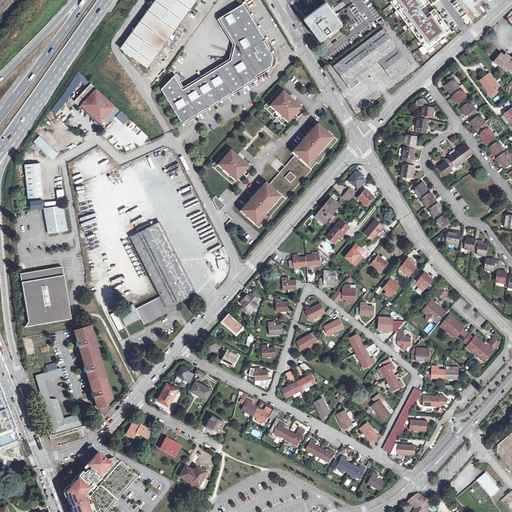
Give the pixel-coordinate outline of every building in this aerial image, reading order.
[(155,0),(120,48),(148,68),(197,0),(155,0)] [(412,15),(406,19),(427,50),(452,33),(447,25),(446,26),(428,0),(423,0),(416,5),(417,7),(410,12),(412,15)] [(452,0),(470,23),(472,22),(455,0),(452,0)] [(343,24),(326,2),(308,16),(310,20),(307,22),(321,41),(343,24)] [(232,60),(183,90),(175,75),(162,89),(182,123),(256,78),(255,76),(270,67),(271,66),(273,57),(273,56),(264,41),(265,40),(243,4),(220,18),(236,43),(232,60)] [(383,28),(333,66),(350,89),(360,82),(356,77),(379,60),(393,78),(411,65),(383,28)] [(501,53),(494,61),(501,67),(503,65),(510,56),(506,53),(504,55),(501,53)] [(511,57),(510,56),(503,65),(510,70),(511,68),(511,67),(511,57)] [(499,84),(491,73),(480,80),(490,94),(491,94),(497,89),(501,86),(500,86),(499,84)] [(452,76),(443,82),(451,93),(459,86),(452,76)] [(91,84),(74,101),(80,107),(81,105),(97,89),(91,84)] [(459,86),(451,93),(458,103),(467,97),(459,86)] [(116,107),(97,89),(81,105),(97,119),(95,121),(94,122),(98,126),(103,120),(116,107)] [(264,107),(284,125),(289,119),(294,123),(299,117),(294,113),(300,106),(280,89),(264,107)] [(421,118),(429,119),(429,116),(432,117),(433,107),(426,106),(427,102),(424,99),(421,98),(417,101),(417,105),(423,106),(421,118)] [(470,101),(461,108),(466,116),(468,115),(470,117),(476,113),(477,112),(470,101)] [(81,105),(80,107),(95,121),(97,119),(81,105)] [(116,107),(103,120),(108,125),(112,121),(119,114),(121,112),(116,107)] [(476,113),(470,117),(472,120),(471,121),(476,129),(485,122),(480,115),(478,116),(476,113)] [(119,114),(112,121),(121,130),(128,122),(121,115),(121,116),(119,114)] [(415,132),(426,134),(429,119),(421,118),(417,118),(415,132)] [(303,140),(292,152),(295,155),(311,169),(317,163),(318,164),(323,158),(322,157),(338,140),(318,122),(313,128),(312,127),(307,133),(308,133),(308,134),(302,139),(303,140)] [(485,123),(478,129),(480,132),(479,133),(482,137),(485,141),(484,142),(486,145),(496,137),(485,123)] [(405,147),(413,149),(414,145),(415,146),(417,136),(405,134),(404,144),(405,144),(405,147)] [(40,136),(34,142),(52,160),(58,154),(40,136)] [(451,140),(456,145),(460,142),(455,137),(451,140)] [(499,141),(489,148),(495,156),(495,155),(497,158),(506,151),(504,149),(499,141)] [(456,152),(461,159),(464,157),(465,158),(473,153),(466,144),(456,152)] [(403,160),(411,162),(412,158),(413,158),(415,149),(413,149),(405,147),(403,147),(402,157),(404,157),(403,160)] [(248,165),(228,148),(212,166),(232,185),(237,178),(241,182),(246,176),(242,172),(248,165)] [(506,151),(497,158),(496,158),(504,169),(511,163),(511,159),(511,158),(506,151)] [(446,160),(452,168),(454,166),(462,160),(461,159),(456,152),(451,155),(445,159),(446,160)] [(286,198),(311,170),(311,169),(295,155),(269,184),(286,199),(286,198)] [(435,168),(442,177),(453,169),(452,168),(446,160),(435,168)] [(25,165),(25,166),(28,199),(43,197),(40,163),(25,165)] [(403,163),(401,177),(412,178),(413,174),(413,169),(414,169),(415,165),(403,163)] [(356,171),(349,180),(359,188),(366,180),(362,177),(364,175),(359,170),(358,172),(356,171)] [(419,180),(413,184),(415,187),(413,188),(419,196),(420,195),(427,190),(428,189),(423,181),(421,183),(419,180)] [(251,199),(240,211),(259,228),(265,222),(266,223),(272,217),(271,216),(286,199),(269,184),(266,182),(261,187),(260,187),(255,192),(256,193),(250,198),(251,199)] [(343,196),(349,201),(356,192),(350,188),(343,196)] [(65,198),(63,189),(56,190),(57,199),(65,198)] [(365,189),(358,198),(367,205),(374,196),(365,189)] [(427,190),(420,195),(422,198),(421,199),(427,206),(428,206),(434,201),(436,200),(430,192),(429,193),(427,190)] [(331,198),(315,216),(321,221),(322,220),(325,222),(339,205),(331,198)] [(31,210),(43,208),(42,201),(30,202),(31,210)] [(434,201),(428,206),(430,209),(429,209),(434,217),(442,212),(443,210),(438,203),(437,204),(434,201)] [(63,205),(44,209),(48,234),(67,230),(67,228),(63,205)] [(442,212),(434,217),(436,220),(435,221),(440,229),(450,222),(445,215),(444,215),(442,212)] [(341,221),(339,223),(347,230),(349,227),(341,221)] [(373,223),(364,233),(372,239),(380,229),(381,230),(383,227),(376,221),(374,224),(373,223)] [(196,293),(160,222),(132,237),(162,297),(137,310),(136,310),(133,305),(120,312),(127,325),(142,317),(142,318),(145,323),(175,308),(173,304),(175,303),(196,293)] [(333,229),(326,237),(334,243),(343,232),(344,233),(347,230),(339,223),(338,222),(335,226),(333,229)] [(443,234),(442,242),(459,245),(461,232),(457,232),(457,233),(447,231),(446,235),(443,234)] [(462,237),(461,248),(474,250),(475,239),(476,239),(462,237)] [(476,239),(474,250),(477,250),(476,254),(486,255),(488,244),(484,243),(482,243),(482,240),(476,239)] [(289,260),(290,267),(298,266),(298,265),(303,265),(303,266),(311,265),(311,264),(316,263),(316,265),(320,264),(319,252),(313,253),(313,256),(299,258),(298,255),(292,255),(293,260),(289,260)] [(375,253),(368,260),(372,263),(371,264),(381,271),(388,263),(378,255),(378,256),(375,253)] [(408,258),(400,268),(409,276),(417,267),(411,263),(412,261),(408,258)] [(486,258),(484,269),(494,270),(494,267),(498,267),(498,264),(499,260),(486,258)] [(62,267),(20,274),(28,322),(25,327),(68,320),(67,316),(70,315),(62,267)] [(421,269),(411,281),(415,284),(418,281),(421,283),(418,287),(423,291),(433,279),(425,272),(425,273),(421,269)] [(320,278),(319,285),(323,285),(323,284),(328,284),(328,283),(332,283),(332,285),(337,285),(337,276),(330,276),(330,270),(324,270),(324,278),(320,278)] [(497,270),(496,281),(506,283),(505,287),(508,288),(508,287),(510,275),(506,275),(507,271),(497,270)] [(387,276),(382,282),(386,285),(384,288),(387,291),(391,294),(392,295),(399,286),(387,276)] [(289,277),(283,277),(284,290),(288,289),(288,288),(292,288),(292,289),(293,289),(297,288),(302,287),(303,283),(299,280),(296,280),(289,280),(289,277)] [(343,288),(342,299),(346,299),(346,302),(351,302),(351,300),(355,300),(356,285),(345,284),(343,288)] [(121,285),(112,290),(120,305),(129,301),(121,285)] [(447,293),(441,288),(437,294),(443,299),(447,293)] [(338,290),(331,298),(337,302),(340,297),(341,293),(338,290)] [(248,295),(241,303),(245,306),(248,310),(254,309),(258,304),(257,302),(259,299),(258,298),(253,294),(251,292),(249,296),(248,295)] [(276,300),(277,312),(281,311),(281,310),(285,310),(285,311),(290,311),(289,302),(282,302),(282,299),(276,300)] [(438,305),(431,300),(423,310),(428,314),(430,314),(433,317),(434,319),(437,322),(446,311),(441,307),(439,309),(436,307),(438,305)] [(356,307),(356,315),(360,315),(360,314),(364,314),(365,313),(369,313),(369,315),(373,315),(374,306),(366,306),(367,302),(361,302),(360,307),(356,307)] [(142,318),(142,317),(127,325),(120,312),(133,305),(136,310),(137,310),(133,303),(118,311),(126,326),(142,318)] [(308,310),(305,311),(310,319),(318,315),(319,315),(325,312),(320,303),(316,305),(317,306),(309,311),(308,310)] [(118,331),(123,328),(115,312),(110,314),(118,331)] [(229,313),(222,321),(225,324),(237,333),(244,326),(229,313)] [(462,340),(468,333),(462,328),(459,325),(460,323),(449,315),(441,325),(451,334),(453,332),(456,335),(462,340)] [(379,317),(379,329),(383,330),(383,329),(387,329),(387,330),(396,330),(397,321),(385,321),(385,318),(379,317)] [(326,325),(324,326),(328,334),(336,330),(337,331),(343,327),(339,318),(335,320),(335,321),(327,326),(326,325)] [(268,322),(269,335),(274,334),(274,333),(278,332),(278,334),(283,333),(282,325),(275,325),(274,322),(268,322)] [(430,323),(424,330),(429,334),(435,326),(430,323)] [(90,335),(88,327),(78,330),(79,334),(75,335),(77,342),(76,342),(76,348),(79,347),(85,367),(84,367),(84,373),(86,372),(94,393),(93,393),(93,398),(95,398),(99,407),(107,404),(107,406),(111,401),(109,395),(111,394),(109,390),(108,384),(106,385),(101,370),(103,370),(100,365),(100,360),(97,360),(93,345),(95,344),(93,340),(92,334),(90,335)] [(214,332),(217,336),(223,331),(220,327),(214,332)] [(394,335),(393,344),(397,344),(397,345),(401,345),(401,348),(406,348),(406,345),(410,346),(411,337),(407,337),(403,336),(404,333),(404,330),(398,330),(394,335)] [(300,339),(296,341),(301,350),(309,345),(315,341),(316,342),(320,340),(314,331),(308,334),(309,335),(301,340),(300,339)] [(250,347),(254,336),(249,334),(245,345),(250,347)] [(360,338),(358,334),(349,339),(352,345),(353,345),(362,361),(361,362),(364,368),(373,364),(374,365),(376,364),(377,362),(374,357),(370,360),(366,352),(367,352),(371,350),(367,344),(365,345),(365,346),(363,347),(359,339),(360,338)] [(469,334),(464,341),(468,345),(470,347),(469,349),(481,359),(483,357),(485,359),(493,351),(489,348),(487,349),(485,348),(487,346),(478,338),(476,340),(474,338),(469,334)] [(493,338),(489,343),(495,348),(499,343),(493,338)] [(261,345),(262,357),(267,357),(267,356),(271,355),(271,356),(276,356),(275,347),(268,348),(267,345),(261,345)] [(238,356),(224,348),(221,354),(224,356),(222,360),(233,366),(238,356)] [(412,351),(412,359),(416,359),(416,360),(420,360),(421,359),(425,359),(425,361),(429,361),(430,352),(430,349),(424,348),(416,348),(415,348),(412,351)] [(391,362),(390,359),(381,364),(379,365),(381,368),(378,369),(382,377),(385,376),(387,379),(395,375),(391,369),(395,368),(392,362),(391,362)] [(45,366),(47,372),(57,369),(55,363),(45,366)] [(304,363),(299,366),(307,372),(311,369),(304,363)] [(445,378),(445,369),(438,369),(438,366),(432,365),(432,374),(424,375),(425,379),(431,378),(436,378),(436,377),(440,377),(440,378),(445,378)] [(445,369),(445,378),(450,379),(450,377),(454,378),(454,379),(458,379),(459,367),(452,366),(452,370),(446,369),(445,369)] [(255,377),(255,380),(260,380),(259,379),(263,378),(264,379),(268,379),(268,370),(260,371),(260,367),(254,368),(251,368),(249,375),(255,377)] [(35,376),(37,381),(43,379),(43,382),(63,376),(61,368),(35,376)] [(180,370),(174,380),(181,384),(184,379),(190,382),(194,374),(188,371),(187,372),(185,371),(186,370),(187,369),(185,368),(182,368),(180,370)] [(316,383),(311,374),(307,376),(307,377),(299,381),(299,380),(294,383),(294,384),(286,388),(286,387),(281,389),(286,398),(293,395),(292,394),(309,385),(309,386),(316,383)] [(398,382),(395,375),(387,379),(391,387),(389,388),(391,392),(404,385),(401,380),(398,382)] [(37,381),(43,400),(49,398),(43,382),(43,379),(37,381)] [(211,390),(196,382),(191,390),(199,394),(199,395),(206,399),(211,390)] [(167,384),(158,400),(168,406),(177,389),(171,386),(167,384)] [(421,391),(415,388),(383,449),(390,453),(394,444),(421,391)] [(384,400),(379,393),(372,399),(375,403),(372,405),(378,413),(382,419),(390,413),(387,409),(386,410),(380,403),(384,400)] [(345,398),(341,394),(337,399),(341,403),(345,398)] [(5,409),(0,396),(0,447),(18,441),(5,409)] [(423,397),(420,397),(420,402),(423,402),(423,404),(432,405),(432,406),(440,406),(440,405),(442,405),(449,396),(440,396),(440,397),(435,397),(435,398),(426,397),(426,396),(423,396),(423,397)] [(49,398),(43,400),(53,434),(84,425),(81,413),(63,419),(59,402),(51,405),(50,400),(49,398)] [(326,406),(322,398),(314,402),(315,405),(316,404),(320,412),(319,413),(322,417),(330,413),(327,406),(326,406)] [(248,399),(242,410),(246,412),(246,410),(250,413),(249,414),(250,414),(257,418),(256,420),(260,422),(261,420),(265,422),(272,409),(266,406),(263,411),(251,405),(253,402),(248,399)] [(273,420),(278,411),(274,408),(269,418),(273,420)] [(349,418),(345,410),(336,414),(338,417),(339,417),(343,425),(342,425),(344,429),(348,427),(350,430),(354,427),(350,418),(349,418)] [(225,423),(212,416),(207,425),(213,428),(220,432),(225,423)] [(49,436),(51,440),(90,428),(92,428),(99,421),(95,417),(89,424),(49,436)] [(276,420),(270,431),(278,435),(278,434),(282,436),(282,437),(285,439),(289,441),(290,440),(294,442),(293,443),(297,445),(305,431),(299,428),(296,434),(290,431),(288,430),(283,428),(285,426),(285,425),(276,420)] [(413,420),(410,420),(410,429),(419,429),(419,430),(426,430),(427,421),(422,420),(422,422),(413,421),(413,420)] [(134,422),(127,435),(133,438),(136,433),(146,438),(150,431),(134,422)] [(370,425),(368,422),(361,428),(366,436),(370,442),(378,436),(376,432),(374,433),(369,426),(370,425)] [(166,439),(161,449),(175,456),(180,447),(166,439)] [(311,439),(306,450),(309,452),(310,451),(314,453),(313,454),(317,456),(321,458),(322,457),(326,459),(325,460),(329,462),(335,452),(329,449),(328,452),(321,448),(315,445),(317,442),(311,439)] [(401,444),(394,444),(390,453),(397,454),(397,453),(406,453),(406,454),(414,455),(414,445),(410,445),(410,446),(400,445),(401,444)] [(110,463),(98,453),(92,461),(85,469),(86,470),(84,473),(82,472),(65,491),(69,501),(72,511),(91,511),(90,507),(88,508),(83,495),(93,483),(95,485),(99,480),(97,478),(110,463)] [(335,460),(331,467),(335,469),(336,466),(340,468),(339,471),(343,474),(345,471),(348,473),(352,475),(352,473),(356,476),(356,477),(360,479),(366,468),(360,465),(358,468),(352,465),(346,462),(348,459),(342,456),(339,462),(335,460)] [(186,466),(180,476),(188,481),(185,485),(196,491),(207,472),(199,468),(197,472),(194,471),(186,466)] [(374,472),(368,483),(372,485),(372,484),(376,486),(375,487),(380,490),(384,482),(377,478),(379,475),(374,472)] [(486,474),(477,481),(491,497),(499,490),(486,474)] [(427,511),(426,511),(432,503),(421,496),(418,494),(413,499),(408,502),(407,503),(416,508),(413,511),(427,511)]
